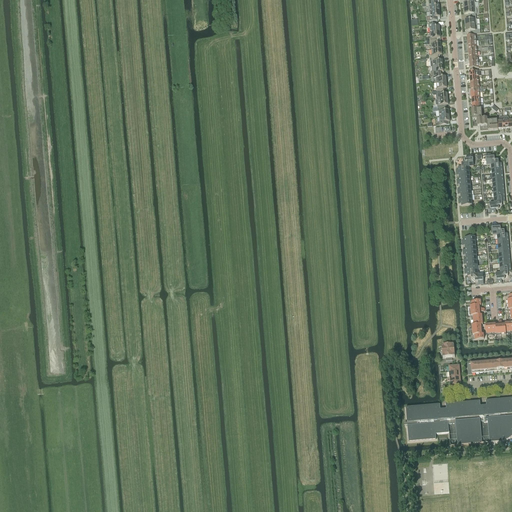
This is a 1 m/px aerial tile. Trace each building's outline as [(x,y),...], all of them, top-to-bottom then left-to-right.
[(463,3),(464,9),(475,8),(475,2),(474,2),(473,0),(470,0),(468,0),(468,3),(463,3)] [(429,8),(429,13),(440,12),(440,8),(439,8),(439,6),(436,7),(436,4),(425,5),(426,8),(429,8)] [(469,14),(469,17),(475,16),(475,14),(476,14),(475,8),(464,9),(464,15),(469,14)] [(427,22),(437,21),(437,18),(440,17),(440,16),(441,16),(440,12),(429,13),(430,18),(427,18),(427,22)] [(464,20),(465,26),(476,25),(476,19),(475,19),(475,16),(469,17),(469,20),(464,20)] [(430,29),(430,34),(441,33),(440,29),(439,29),(439,27),(436,28),(436,25),(427,26),(427,29),(430,29)] [(470,31),(471,34),(480,33),(480,30),(477,31),(476,25),(465,26),(465,32),(470,31)] [(429,39),(429,42),(437,42),(437,39),(440,39),(440,36),(441,36),(441,33),(430,34),(430,39),(429,39)] [(431,45),(431,51),(442,50),(442,46),(441,46),(441,44),(437,44),(437,42),(429,42),(427,43),(427,46),(431,45)] [(432,56),(429,56),(429,59),(429,60),(439,59),(438,56),(442,56),(442,53),(443,53),(442,50),(431,51),(432,56)] [(431,62),(432,68),(444,67),(443,63),(442,63),(442,61),(439,61),(439,59),(429,60),(429,62),(431,62)] [(432,76),(440,75),(440,72),(443,72),(443,70),(444,70),(444,67),(432,68),(432,73),(430,73),(430,76),(432,76)] [(436,79),(436,84),(447,83),(447,79),(446,79),(446,78),(440,78),(440,75),(432,76),(433,79),(436,79)] [(435,89),(436,92),(443,92),(443,89),(447,89),(447,87),(447,83),(436,84),(436,89),(435,89)] [(434,92),(432,93),(432,95),(433,96),(437,96),(438,101),(449,100),(448,96),(447,96),(447,94),(444,94),(443,92),(436,92),(434,92)] [(435,105),(437,106),(437,109),(445,109),(445,106),(448,105),(448,103),(449,103),(449,100),(438,101),(435,101),(435,105)] [(436,118),(439,117),(450,117),(450,113),(449,113),(449,111),(445,111),(445,109),(437,109),(432,110),(433,113),(436,112),(436,118)] [(471,110),(473,128),(480,128),(480,132),(498,131),(498,130),(497,121),(487,122),(487,119),(482,119),(481,109),(472,110),(471,110)] [(438,123),(439,126),(446,126),(446,122),(449,122),(449,120),(450,120),(450,117),(439,117),(439,123),(438,123)] [(484,326),(485,331),(486,331),(486,335),(496,334),(496,327),(495,325),(484,326)] [(496,327),(496,334),(496,336),(506,335),(506,333),(505,326),(496,327)] [(442,353),(443,359),(446,359),(446,362),(452,361),(452,358),(455,358),(455,356),(454,348),(454,346),(451,346),(451,343),(444,344),(445,347),(442,347),(442,349),(442,353)] [(511,359),(467,363),(468,376),(472,375),(472,374),(511,370),(511,359)] [(435,435),(447,434),(449,433),(450,447),(501,443),(503,442),(505,442),(506,441),(508,440),(509,439),(511,438),(511,437),(511,399),(486,402),(486,407),(480,407),(480,402),(446,405),(446,410),(440,411),(440,406),(406,408),(408,442),(436,440),(435,435)]
